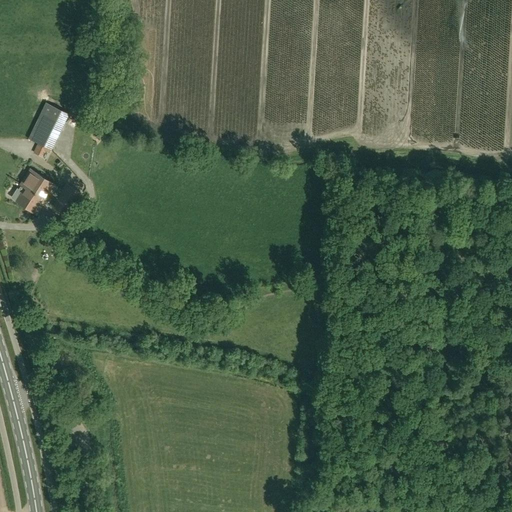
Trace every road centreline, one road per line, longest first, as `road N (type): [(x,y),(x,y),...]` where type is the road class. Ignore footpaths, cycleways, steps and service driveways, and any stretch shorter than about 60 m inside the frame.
road 1 (track): [(119,0),(124,65),(116,101),(95,139),(49,167)]
road 2 (secondary): [(39,511),(0,350)]
